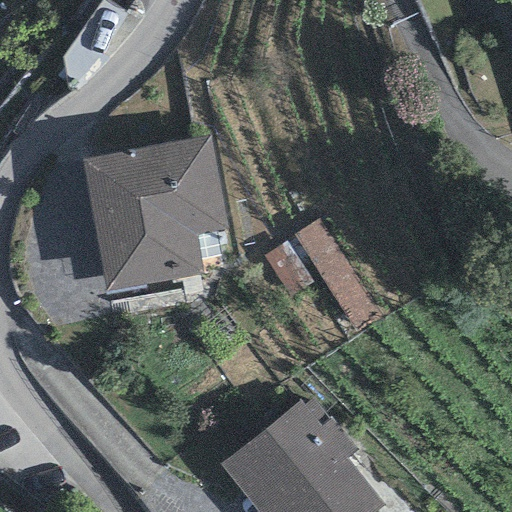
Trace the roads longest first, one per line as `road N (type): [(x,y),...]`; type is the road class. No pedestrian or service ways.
road 1 (residential): [(0,199),(35,146),(150,45),(180,0)]
road 2 (residential): [(118,511),(0,355)]
